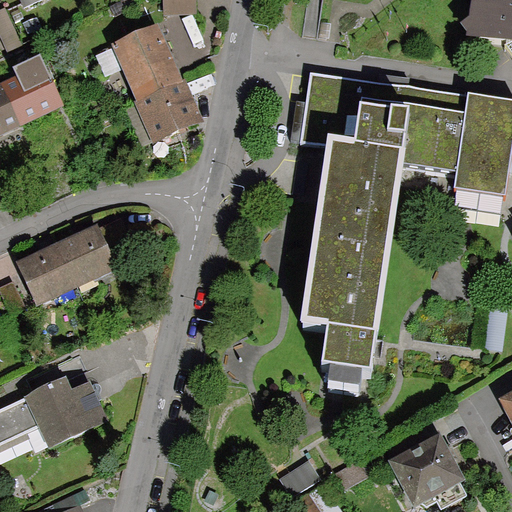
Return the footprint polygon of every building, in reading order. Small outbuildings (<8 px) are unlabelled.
[(195,0),(164,0),(165,14),(195,13),(195,0)] [(511,0),(476,0),(471,40),(511,46),(511,0)] [(0,10),(0,33),(8,51),(21,44),(5,8),(0,10)] [(135,101),(154,144),(206,121),(187,77),(184,79),(159,23),(114,43),(138,99),(135,101)] [(0,82),(0,134),(65,104),(41,54),(13,67),(17,74),(0,82)] [(511,158),(511,105),(313,75),(304,135),(302,147),(329,152),(302,330),(329,334),(323,372),(371,379),(404,161),(455,168),(451,191),(506,199),(511,158)] [(12,275),(30,311),(116,273),(98,235),(12,275)] [(61,382),(16,404),(39,455),(84,433),(61,382)] [(511,395),(502,401),(511,419),(511,395)] [(398,469),(418,507),(458,487),(438,448),(398,469)] [(286,476),(301,497),(324,481),(309,460),(286,476)]
